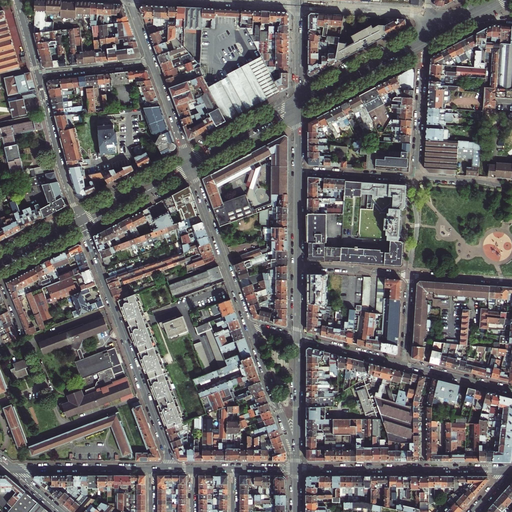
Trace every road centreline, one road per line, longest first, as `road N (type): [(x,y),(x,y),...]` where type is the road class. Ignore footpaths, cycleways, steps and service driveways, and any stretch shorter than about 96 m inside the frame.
road 1 (residential): [(171,468),(82,225)]
road 2 (residential): [(295,468),(510,468)]
road 3 (residential): [(190,167),(247,324)]
road 4 (secondary): [(435,28),(298,99)]
road 5 (residential): [(78,216),(37,75)]
road 6 (secondary): [(298,109),(424,43)]
road 7 (residential): [(9,467),(151,468)]
road 8 (residential): [(247,324),(296,453)]
road 9 (residential): [(415,178),(424,43)]
road 10 (residential): [(299,6),(426,13)]
road 11 (secondary): [(298,99),(187,159)]
road 12 (secondary): [(187,159),(78,216)]
road 13 (secondary): [(190,167),(298,109)]
road 14 (secondary): [(82,225),(190,167)]
